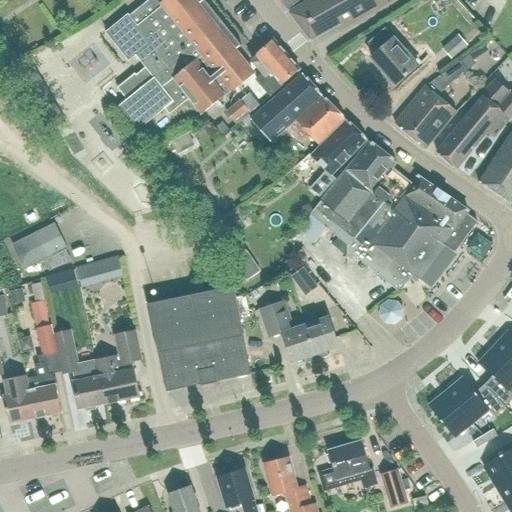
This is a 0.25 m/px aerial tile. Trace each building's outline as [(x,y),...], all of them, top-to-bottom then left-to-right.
[(170,113),(190,97),(202,112),(253,71),(236,50),(242,45),(206,0),(201,0),(198,3),(195,0),(148,0),(130,15),(129,13),(106,31),(129,60),(136,54),(146,66),(136,74),(135,72),(117,86),(126,98),(115,107),(134,131),(165,107),(170,113)] [(278,0),(286,11),(301,0),(278,0)] [(343,31),(390,5),(386,0),(313,0),(288,14),(310,42),(340,26),(343,31)] [(394,87),(417,67),(386,29),(367,44),(376,55),(371,59),(394,87)] [(500,30),(485,50),(495,58),(510,37),(500,30)] [(451,59),(466,44),(456,34),(441,48),(451,59)] [(300,69),(274,38),(252,57),(263,70),(262,74),(257,78),(270,94),(300,69)] [(20,61),(57,124),(66,119),(29,56),(20,61)] [(452,84),(451,83),(467,68),(458,60),(425,85),(427,87),(425,88),(394,124),(425,150),(455,112),(437,97),(452,84)] [(277,97),(250,120),(270,141),(296,118),(323,94),(303,72),(276,96),(277,97)] [(468,72),(455,82),(462,92),(476,83),(468,72)] [(436,153),(456,169),(486,134),(492,139),(509,119),(511,114),(511,97),(509,94),(494,81),(480,96),(481,97),(436,153)] [(346,118),(324,95),(286,130),(297,142),(308,132),(319,143),(346,118)] [(225,111),(234,121),(249,109),(240,98),(225,111)] [(312,155),(326,168),(308,188),(319,197),(336,178),(332,174),(367,138),(347,119),(312,155)] [(510,204),(511,201),(511,132),(478,183),(510,204)] [(346,245),(346,248),(399,183),(404,177),(391,168),(396,162),(370,141),(310,214),(346,245)] [(399,183),(346,248),(346,257),(355,256),(396,290),(401,289),(409,277),(415,281),(433,255),(445,263),(454,251),(444,242),(460,221),(470,229),(477,221),(466,213),(469,210),(419,176),(413,184),(404,177),(399,183)] [(205,231),(223,218),(213,205),(209,198),(191,210),(205,231)] [(67,247),(55,224),(13,245),(25,269),(67,247)] [(260,271),(238,239),(224,249),(246,280),(260,271)] [(85,281),(128,278),(126,251),(84,254),(85,281)] [(290,277),(304,297),(317,288),(303,268),(290,277)] [(252,373),(234,285),(149,302),(167,390),(252,373)] [(396,300),(386,298),(379,304),(377,314),(383,321),(392,323),(400,317),(401,308),(396,300)] [(38,375),(28,377),(36,417),(62,412),(56,384),(54,372),(60,371),(53,332),(44,300),(32,303),(37,328),(42,354),(37,355),(39,363),(36,363),(38,375)] [(270,337),(283,332),(293,362),(317,354),(307,323),(294,327),(285,300),(260,308),(270,337)] [(316,313),(318,320),(307,323),(317,354),(339,346),(327,309),(316,313)] [(80,408),(106,403),(97,358),(77,362),(71,328),(53,332),(60,371),(61,374),(73,371),(75,380),(80,408)] [(132,368),(130,369),(129,361),(140,358),(134,330),(114,334),(118,354),(97,358),(106,403),(138,396),(132,368)] [(511,334),(508,331),(493,347),(511,364),(511,334)] [(511,364),(493,347),(478,363),(491,376),(484,384),(504,406),(511,398),(511,393),(508,390),(511,386),(511,364)] [(255,382),(266,379),(262,363),(251,366),(255,382)] [(9,394),(5,394),(11,422),(36,417),(28,377),(28,375),(6,380),(9,394)] [(463,377),(445,391),(471,423),(488,410),(493,416),(504,406),(484,384),(475,392),(463,377)] [(445,391),(428,405),(454,437),(471,423),(445,391)] [(482,435),(487,442),(497,435),(493,428),(482,435)] [(482,435),(472,441),(476,448),(487,442),(482,435)] [(363,487),(377,483),(372,467),(369,468),(361,441),(329,449),(334,468),(319,472),(324,489),(361,479),(363,487)] [(511,447),(488,462),(483,465),(486,470),(494,485),(511,473),(511,447)] [(272,494),(286,491),(291,511),(317,511),(315,504),(311,505),(306,485),(297,487),(290,456),(264,462),(272,494)] [(257,511),(254,499),(255,499),(246,468),(218,476),(227,506),(242,502),(244,511),(257,511)] [(382,474),(392,507),(408,502),(398,469),(382,474)] [(511,473),(494,485),(505,503),(511,499),(511,473)] [(200,511),(192,485),(168,493),(174,511),(200,511)] [(416,508),(429,505),(427,495),(413,498),(416,508)]
